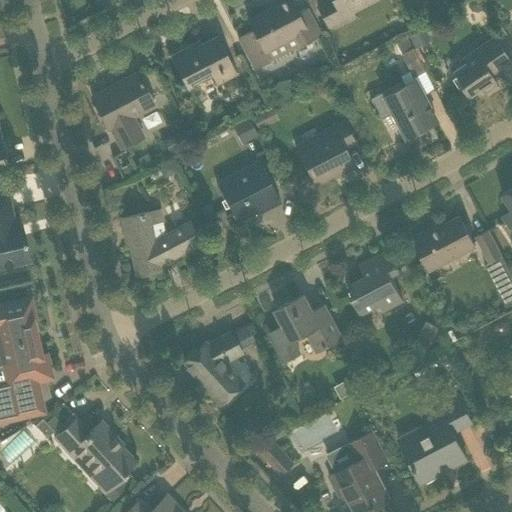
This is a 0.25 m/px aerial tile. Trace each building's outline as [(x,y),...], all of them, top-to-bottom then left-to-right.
[(238,37),(254,69),(322,34),(308,7),(297,13),(290,0),(276,0),(271,3),(273,6),(248,19),(253,29),(238,37)] [(358,0),(328,0),(318,6),(329,27),(352,15),(348,6),(358,0)] [(423,28),(408,36),(415,48),(429,41),(423,28)] [(237,75),(217,36),(201,43),(199,40),(198,41),(200,45),(192,49),(190,45),(170,56),(187,88),(212,75),(217,85),(237,75)] [(491,74),(511,61),(494,36),(462,57),(466,63),(453,72),(461,84),(459,85),(468,98),(483,88),(486,93),(498,84),(491,74)] [(407,37),(395,43),(401,54),(412,48),(407,37)] [(424,71),(412,48),(401,54),(400,54),(411,77),(424,71)] [(111,128),(121,147),(142,136),(132,116),(154,104),(137,73),(92,96),(109,129),(111,128)] [(405,137),(436,120),(415,80),(385,95),(383,92),(370,98),(375,107),(372,108),(376,115),(378,114),(381,119),(392,113),(405,137)] [(272,107),(252,117),(258,128),(277,119),(272,107)] [(239,139),(255,131),(249,118),(232,126),(239,139)] [(295,146),(314,184),(353,163),(345,147),(356,142),(345,121),(295,146)] [(177,172),(170,159),(157,165),(164,179),(177,172)] [(217,183),(236,221),(266,206),(267,208),(280,201),(260,161),(217,183)] [(136,172),(131,162),(120,168),(125,177),(136,172)] [(511,207),(511,208),(502,216),(511,229),(511,187),(503,194),(511,207)] [(15,225),(8,194),(0,195),(0,266),(29,260),(21,224),(15,225)] [(162,209),(121,217),(127,245),(130,245),(136,275),(160,270),(159,265),(201,242),(190,221),(166,233),(162,209)] [(476,246),(460,216),(431,232),(429,229),(413,237),(430,269),(476,246)] [(475,237),(488,263),(490,262),(502,284),(511,277),(501,256),(502,256),(488,230),(475,237)] [(355,294),(351,295),(361,314),(380,304),(383,310),(403,299),(391,275),(401,269),(391,249),(369,260),(368,263),(369,265),(363,268),(360,262),(359,263),(365,276),(350,284),(355,294)] [(511,284),(499,291),(507,306),(511,303),(511,284)] [(342,338),(325,305),(313,311),(304,294),(276,308),(285,325),(270,332),(285,361),(301,352),(294,339),(309,331),(319,350),(342,338)] [(0,419),(14,417),(42,410),(34,374),(49,370),(45,353),(40,354),(32,319),(34,318),(29,299),(0,305),(0,353),(6,379),(0,380),(0,419)] [(427,321),(425,326),(436,332),(439,327),(427,321)] [(508,330),(509,327),(507,324),(506,322),(504,321),(501,321),(498,322),(496,324),(495,326),(495,329),(496,332),(498,334),(500,335),(503,335),(506,333),(507,332),(508,330)] [(255,341),(247,326),(232,335),(239,349),(255,341)] [(230,332),(207,344),(205,342),(183,362),(220,403),(242,382),(222,361),(240,352),(230,332)] [(358,374),(353,377),(359,389),(364,386),(358,374)] [(452,467),(467,459),(453,432),(472,422),(457,395),(419,415),(424,426),(399,438),(422,482),(444,471),(442,468),(450,463),(452,467)] [(42,418),(35,425),(47,437),(62,423),(54,415),(46,422),(42,418)] [(89,431),(77,417),(54,437),(105,491),(128,471),(126,469),(135,460),(122,445),(112,435),(100,421),(89,431)] [(356,461),(336,472),(343,485),(336,489),(344,503),(350,500),(356,511),(365,511),(390,499),(374,467),(388,460),(373,430),(347,444),(356,461)] [(270,438),(259,449),(282,473),(293,463),(270,438)] [(118,481),(105,493),(112,501),(125,489),(118,481)] [(181,511),(182,511),(167,495),(150,510),(140,498),(124,511),(181,511)]
